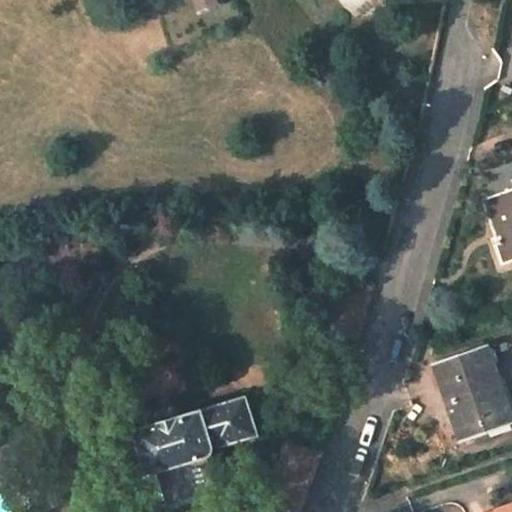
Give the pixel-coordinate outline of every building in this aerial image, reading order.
[(193,0),(197,12),(220,6),(217,0),(193,0)] [(495,238),(502,259),(511,255),(511,163),(488,172),(496,196),(487,200),(500,237),(495,238)] [(511,421),(511,417),(486,346),(436,363),(445,392),(450,391),(458,414),(453,416),(461,439),(511,421)] [(259,432),(248,396),(203,411),(212,443),(219,441),(220,444),(259,432)] [(181,417),(177,404),(157,411),(160,424),(181,417)] [(212,443),(203,411),(181,417),(160,424),(137,431),(145,461),(148,465),(155,468),(157,468),(207,453),(211,450),(212,443)] [(320,452),(288,443),(270,505),(295,511),(298,511),(308,486),(320,452)] [(511,511),(511,503),(501,508),(502,511),(511,511)]
